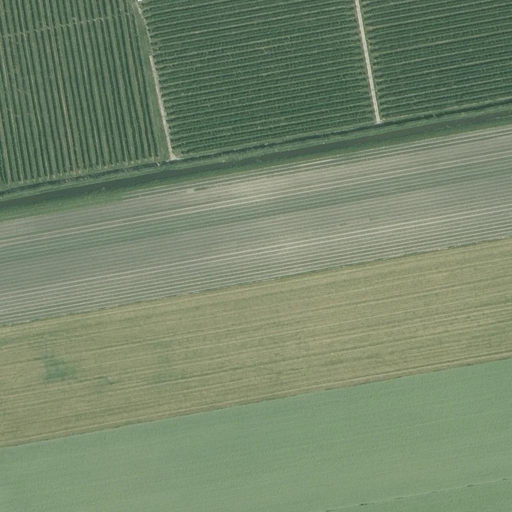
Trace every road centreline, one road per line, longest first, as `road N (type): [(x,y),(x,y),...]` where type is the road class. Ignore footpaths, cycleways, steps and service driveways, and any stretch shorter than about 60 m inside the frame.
road 1 (track): [(138,0),(169,155)]
road 2 (track): [(357,0),(379,119)]
